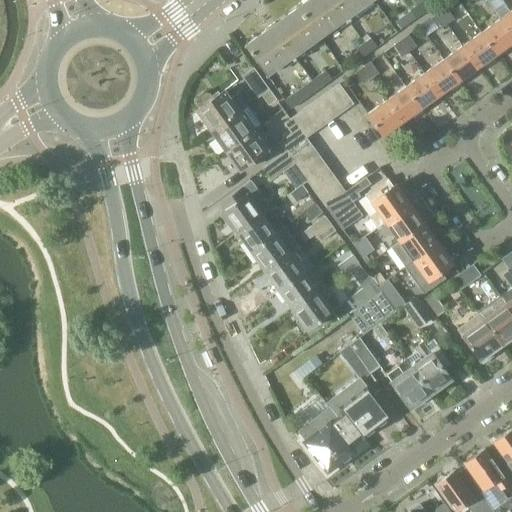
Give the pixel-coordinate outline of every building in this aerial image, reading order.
[(268,29),(244,46),(266,76),(371,0),(307,0),(276,23),(275,22),(267,28),(268,29)] [(423,13),(429,8),(423,0),(417,5),(423,13)] [(423,13),(417,5),(410,10),(415,18),(423,13)] [(453,20),(445,8),(438,13),(446,25),(453,20)] [(511,9),(499,19),(511,37),(511,9)] [(438,30),(446,25),(438,13),(430,18),(438,30)] [(511,43),(511,37),(499,19),(480,33),(496,55),(511,43)] [(496,55),(480,33),(461,46),(477,68),(496,55)] [(415,46),(407,35),(400,40),(408,52),(415,46)] [(370,51),(376,47),(370,38),(364,43),(370,51)] [(401,57),(408,52),(400,40),(393,45),(401,57)] [(370,51),(364,43),(356,48),(362,57),(370,51)] [(442,60),(458,82),(477,68),(461,46),(442,60)] [(423,73),(439,95),(458,82),(442,60),(423,73)] [(362,67),(370,78),(378,73),(370,62),(362,67)] [(363,84),(370,78),(362,67),(355,72),(363,84)] [(268,105),(276,99),(253,68),(242,76),(257,97),(261,95),(268,105)] [(324,84),(331,79),(325,71),(318,76),(324,84)] [(405,87),(421,109),(439,95),(423,73),(405,87)] [(324,84),(318,76),(311,81),(317,89),(324,84)] [(304,86),(310,94),(317,89),(311,81),(304,86)] [(328,91),(342,111),(352,104),(338,84),(328,91)] [(297,91),(303,99),(310,94),(304,86),(297,91)] [(421,109),(405,87),(386,100),(402,122),(421,109)] [(239,111),(247,105),(248,104),(239,92),(230,99),(224,90),(212,98),(209,93),(203,92),(197,97),(196,103),(199,108),(196,110),(210,131),(238,110),(239,111)] [(291,95),(297,104),(303,99),(297,91),(291,95)] [(319,98),(333,118),(342,111),(328,91),(319,98)] [(297,104),(291,95),(284,100),(290,109),(297,104)] [(309,104),(324,124),(333,118),(319,98),(309,104)] [(402,122),(386,100),(366,114),(382,136),(402,122)] [(300,111),(314,131),(324,124),(309,104),(300,111)] [(225,151),(253,130),(261,125),(247,105),(239,111),(238,110),(210,131),(225,151)] [(298,128),(305,138),(314,131),(300,111),(284,123),(291,133),(298,128)] [(298,128),(291,133),(278,142),(285,152),(286,152),(305,138),(298,128)] [(225,151),(240,171),(268,151),(253,130),(225,151)] [(292,162),(311,148),(305,138),(286,152),(292,162)] [(292,162),(300,172),(318,157),(311,148),(292,162)] [(285,152),(280,155),(262,168),(269,178),(287,165),(301,185),(306,181),(300,172),(292,162),(286,152),(285,152)] [(300,172),(306,181),(307,181),(326,167),(318,157),(300,172)] [(317,196),(337,182),(329,172),(310,186),(317,196)] [(376,228),(410,204),(396,184),(392,187),(387,179),(364,195),(377,212),(369,218),(376,228)] [(235,232),(269,207),(251,181),(219,204),(224,210),(221,213),(219,214),(226,224),(228,222),(235,232)] [(317,196),(325,207),(344,193),(337,182),(317,196)] [(307,192),(301,185),(294,190),(299,198),(307,192)] [(344,193),(325,207),(331,216),(351,202),(344,193)] [(292,214),(288,217),(291,222),(295,218),(295,219),(308,210),(316,204),(311,198),(291,212),(292,214)] [(351,202),(331,216),(341,229),(361,215),(351,202)] [(314,218),(321,212),(316,204),(308,210),(314,218)] [(424,224),(410,204),(376,228),(384,239),(392,233),(398,242),(424,224)] [(249,252),(284,227),(269,207),(235,232),(249,252)] [(305,242),(312,237),(329,223),(324,216),(299,234),(305,242)] [(329,223),(312,237),(315,241),(318,239),(320,242),(335,231),(329,223)] [(398,242),(412,261),(438,243),(424,224),(398,242)] [(249,252),(263,271),(298,246),(284,227),(249,252)] [(352,244),(360,255),(369,249),(361,238),(352,244)] [(438,243),(412,261),(427,282),(453,263),(438,243)] [(298,246),(263,271),(278,291),(312,266),(298,246)] [(343,273),(357,263),(358,262),(352,255),(337,265),(343,273)] [(460,289),(480,275),(472,264),(453,279),(460,289)] [(511,265),(501,274),(511,288),(500,296),(501,298),(511,313),(511,265)] [(278,291),(291,310),(326,285),(312,266),(278,291)] [(377,287),(393,275),(387,267),(371,278),(373,281),(377,287)] [(348,299),(355,309),(380,291),(377,287),(373,281),(348,299)] [(326,285),(291,310),(298,319),(295,322),(303,333),(340,306),(326,285)] [(355,309),(348,314),(363,335),(371,328),(379,323),(394,312),(388,303),(384,298),(380,291),(355,309)] [(444,310),(432,293),(421,300),(433,318),(444,310)] [(399,295),(388,303),(394,312),(402,306),(401,306),(405,303),(399,295)] [(417,327),(432,317),(416,295),(405,303),(401,306),(402,306),(417,327)] [(497,311),(483,321),(500,343),(502,346),(503,345),(502,345),(511,337),(511,336),(511,334),(511,313),(501,298),(492,304),(497,311)] [(500,343),(483,321),(479,314),(457,330),(480,362),(481,361),(491,353),(489,351),(500,343)] [(387,334),(379,323),(371,328),(380,340),(387,334)] [(349,345),(353,351),(355,353),(370,373),(379,366),(359,338),(349,345)] [(410,368),(430,394),(432,392),(433,394),(442,387),(441,386),(450,379),(443,370),(451,364),(433,339),(424,346),(422,343),(414,349),(422,359),(410,368)] [(349,345),(338,352),(344,360),(355,353),(353,351),(349,345)] [(315,356),(293,373),(300,381),(321,364),(315,356)] [(421,400),(430,394),(410,368),(406,363),(387,377),(409,409),(412,407),(413,408),(422,401),(421,400)] [(343,413),(331,423),(330,422),(303,442),(327,472),(342,460),(341,459),(345,456),(346,457),(353,452),(347,444),(360,434),(362,437),(388,416),(366,388),(339,408),(343,413)] [(511,468),(511,427),(493,441),(511,468)] [(508,486),(483,449),(475,454),(471,454),(466,457),(465,461),(463,462),(483,492),(485,491),(484,489),(494,482),(500,491),(508,486)] [(434,484),(454,511),(457,511),(466,506),(470,511),(493,511),(485,500),(477,505),(474,500),(454,470),(446,476),(442,476),(437,479),(436,482),(434,484)] [(496,511),(511,511),(511,494),(493,507),(496,511)] [(433,511),(451,511),(452,511),(445,502),(433,511)]
